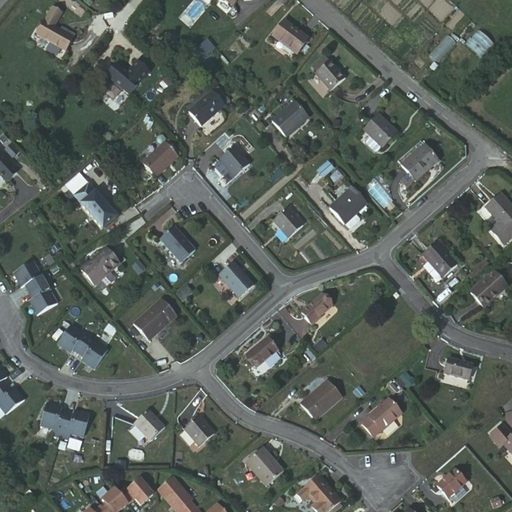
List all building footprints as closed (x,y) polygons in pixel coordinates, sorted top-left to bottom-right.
[(231,0),(207,0),(222,13),(231,0)] [(433,0),(329,0),(419,83),(469,32),(433,0)] [(56,57),(64,44),(55,38),(45,32),(54,18),(45,13),(28,41),(56,57)] [(75,32),(62,24),(58,30),(59,31),(55,38),(64,44),(66,41),(68,43),(75,32)] [(296,47),(272,27),(261,42),(284,62),(296,47)] [(481,60),(495,46),(479,31),(466,44),(481,60)] [(335,84),(318,66),(305,80),(322,98),(335,84)] [(122,82),(110,70),(98,83),(105,89),(98,96),(98,99),(104,104),(107,104),(115,95),(122,102),(134,88),(125,79),(122,82)] [(204,91),(199,95),(211,110),(216,106),(204,91)] [(199,95),(175,115),(187,130),(211,110),(199,95)] [(295,124),(281,110),(260,130),(274,145),(295,124)] [(389,135),(368,116),(354,131),(362,140),(358,145),(358,147),(366,155),(369,155),(373,150),(375,151),(389,135)] [(213,117),(203,128),(208,133),(219,123),(213,117)] [(144,182),(166,159),(153,146),(130,168),(144,182)] [(13,157),(6,150),(1,154),(7,161),(13,157)] [(429,167),(414,151),(392,172),(400,181),(393,188),(399,194),(406,187),(407,188),(429,167)] [(238,174),(222,155),(208,167),(224,186),(238,174)] [(0,187),(12,178),(0,164),(0,187)] [(324,173),(319,167),(308,175),(314,182),(324,173)] [(92,233),(107,222),(76,182),(61,193),(92,233)] [(356,207),(343,192),(320,213),(333,228),(334,228),(338,233),(342,233),(349,226),(349,223),(345,218),(356,207)] [(509,222),(491,200),(475,214),(493,236),(509,222)] [(292,233),(276,215),(262,228),(278,245),(292,233)] [(184,257),(164,234),(150,247),(169,270),(184,257)] [(446,268),(426,244),(412,257),(432,280),(446,268)] [(111,265),(97,250),(71,273),(85,289),(111,265)] [(0,256),(0,262),(4,271),(18,264),(11,251),(0,256)] [(21,294),(41,282),(37,275),(32,279),(24,265),(7,275),(13,289),(18,287),(21,294)] [(243,294),(223,271),(208,284),(228,308),(243,294)] [(492,294),(481,279),(458,298),(469,313),(492,294)] [(45,289),(41,282),(21,294),(25,300),(21,303),(28,315),(45,305),(39,292),(45,289)] [(186,286),(176,296),(183,303),(193,293),(186,286)] [(320,310),(311,299),(290,318),(300,331),(309,323),(308,321),(320,310)] [(124,327),(137,345),(168,324),(154,305),(124,327)] [(67,357),(75,362),(86,342),(79,337),(76,343),(64,335),(52,353),(64,361),(67,357)] [(268,352),(256,338),(235,356),(245,369),(268,352)] [(86,342),(75,362),(80,365),(78,368),(90,377),(101,359),(90,351),(93,346),(86,342)] [(457,370),(432,362),(429,377),(454,384),(457,370)] [(329,395),(316,380),(290,403),(303,419),(329,395)] [(0,398),(0,422),(15,410),(5,398),(2,401),(0,398)] [(367,433),(387,416),(373,399),(352,416),(354,419),(347,424),(358,438),(365,431),(367,433)] [(155,428),(139,410),(124,423),(141,441),(155,428)] [(49,445),(57,446),(62,424),(55,422),(56,417),(43,412),(37,435),(51,438),(49,445)] [(62,424),(57,446),(63,448),(65,442),(79,445),(84,423),(69,420),(68,426),(62,424)] [(202,439),(186,421),(172,432),(188,451),(202,439)] [(499,441),(489,430),(478,439),(477,442),(486,451),(489,448),(509,471),(511,468),(511,447),(503,437),(499,441)] [(272,475),(251,451),(233,467),(254,491),(272,475)] [(451,486),(441,473),(422,490),(432,502),(451,486)] [(141,476),(120,494),(130,505),(135,501),(140,506),(155,493),(141,476)] [(173,477),(157,490),(176,511),(197,511),(201,510),(173,477)] [(296,498),(310,486),(305,479),(290,490),(296,498)] [(311,511),(324,502),(310,486),(296,498),(299,502),(295,506),(299,511),(311,511)] [(115,488),(94,505),(99,511),(121,511),(130,505),(120,494),(115,488)] [(299,502),(296,498),(290,490),(285,495),(295,506),(299,502)] [(205,511),(202,511),(201,510),(197,511),(227,511),(218,501),(205,511)]
